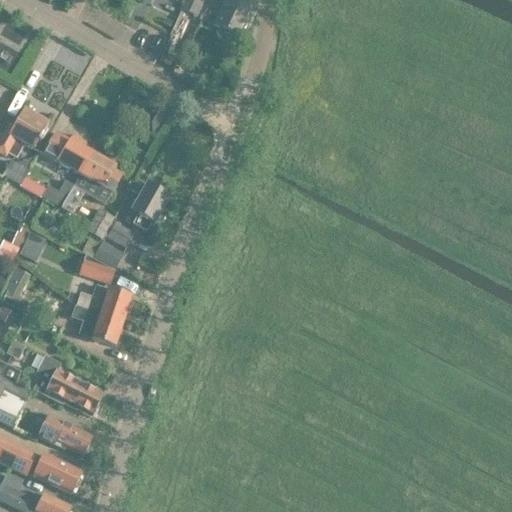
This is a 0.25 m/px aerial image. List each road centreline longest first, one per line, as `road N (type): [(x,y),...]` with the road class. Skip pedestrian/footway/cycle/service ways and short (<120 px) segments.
road 1 (residential): [(107,511),(168,290),(239,122)]
road 2 (residential): [(239,122),(17,0)]
road 3 (residential): [(239,122),(270,0)]
